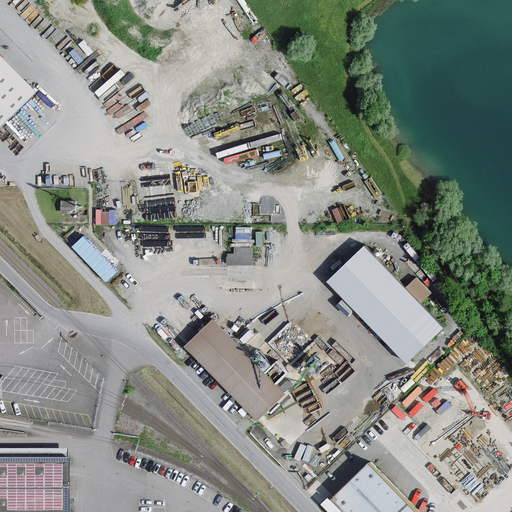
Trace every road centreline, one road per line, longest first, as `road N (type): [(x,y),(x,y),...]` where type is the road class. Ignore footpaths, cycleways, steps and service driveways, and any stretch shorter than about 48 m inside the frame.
road 1 (unclassified): [(0,265),(55,316),(133,338),(309,511)]
road 2 (track): [(0,16),(39,49),(77,101),(73,121),(29,172),(28,190),(42,226),(127,320),(126,335)]
road 3 (track): [(129,326),(148,301),(170,291),(194,290),(235,306),(315,290),(381,363),(323,433)]
road 4 (unknown): [(434,511),(375,444),(412,406),(450,387),(511,442)]
